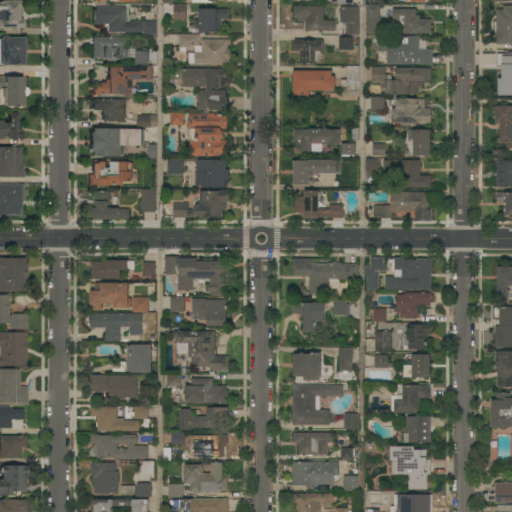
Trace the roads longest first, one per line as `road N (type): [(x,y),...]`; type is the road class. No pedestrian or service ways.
road 1 (residential): [(0,238),(511,239)]
road 2 (residential): [(464,511),(464,0)]
road 3 (residential): [(60,511),(63,238)]
road 4 (residential): [(265,511),(266,239)]
road 5 (residential): [(266,239),(262,0)]
road 6 (residential): [(63,238),(60,0)]
